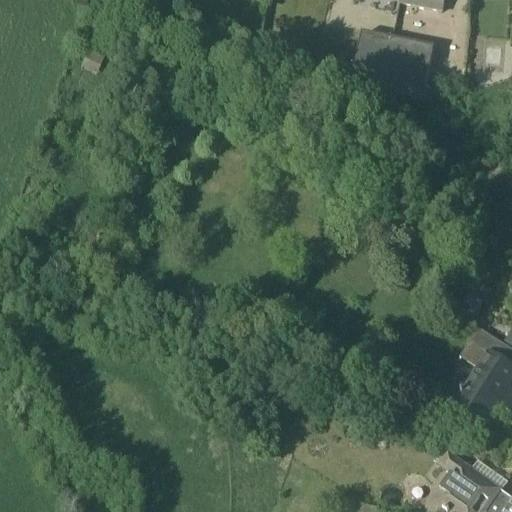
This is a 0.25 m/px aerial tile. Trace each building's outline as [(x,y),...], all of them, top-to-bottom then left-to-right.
[(401,0),(400,8),(443,17),(446,0),(401,0)] [(85,42),(116,53),(125,26),(94,15),(85,42)] [(424,107),(435,52),(362,37),(351,92),(424,107)] [(482,65),(500,65),(500,45),(482,45),(482,65)] [(509,412),(511,407),(511,371),(511,370),(511,352),(478,331),(470,344),(460,360),(479,372),(455,411),(484,429),(499,405),(509,412)] [(503,344),(511,349),(511,332),(503,344)] [(511,511),(511,501),(449,457),(440,469),(448,475),(452,478),(441,493),(437,491),(425,508),(430,511),(511,511)]
